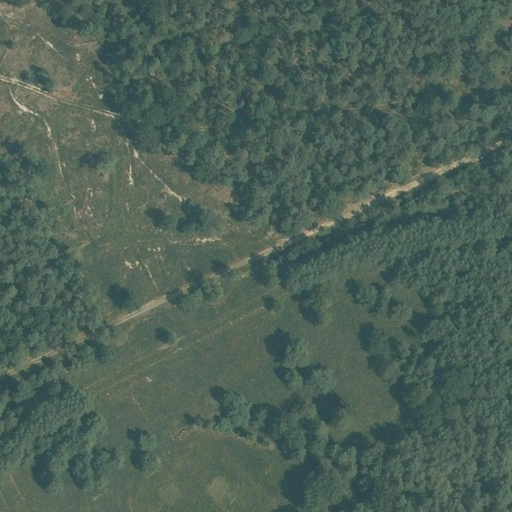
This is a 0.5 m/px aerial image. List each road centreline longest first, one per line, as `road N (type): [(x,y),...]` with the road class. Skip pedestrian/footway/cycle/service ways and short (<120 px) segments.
road 1 (track): [(0,376),(511,138)]
road 2 (track): [(511,84),(172,125),(0,77)]
